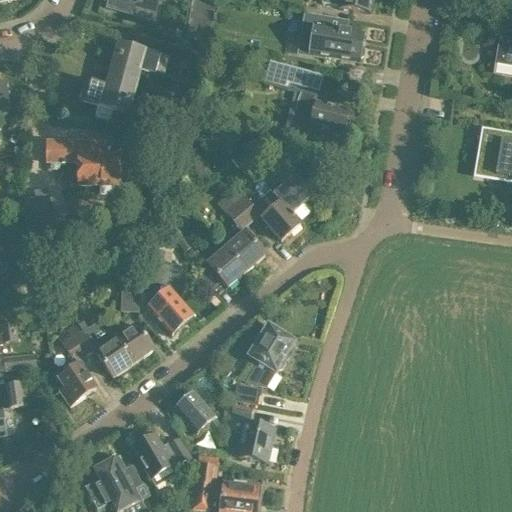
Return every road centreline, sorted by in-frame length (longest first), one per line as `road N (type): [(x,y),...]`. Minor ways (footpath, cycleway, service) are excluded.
road 1 (residential): [(0,493),(94,437),(301,263),(361,249)]
road 2 (unclassified): [(293,511),(361,249)]
road 3 (residential): [(387,223),(426,0)]
road 4 (residential): [(511,241),(387,223)]
